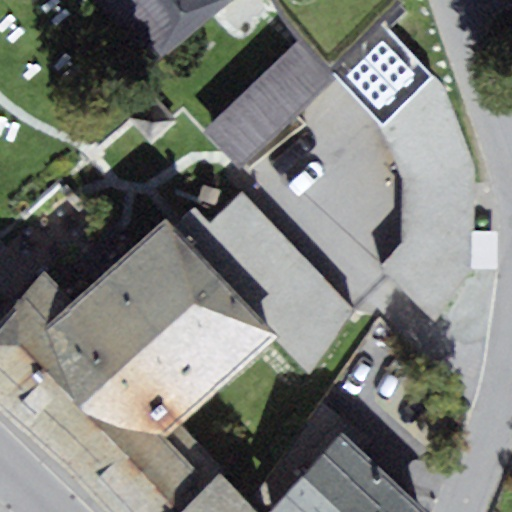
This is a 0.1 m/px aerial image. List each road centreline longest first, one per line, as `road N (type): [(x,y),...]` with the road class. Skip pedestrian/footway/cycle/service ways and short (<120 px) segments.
road 1 (residential): [(511,175),(456,0)]
road 2 (residential): [(456,511),(511,365)]
